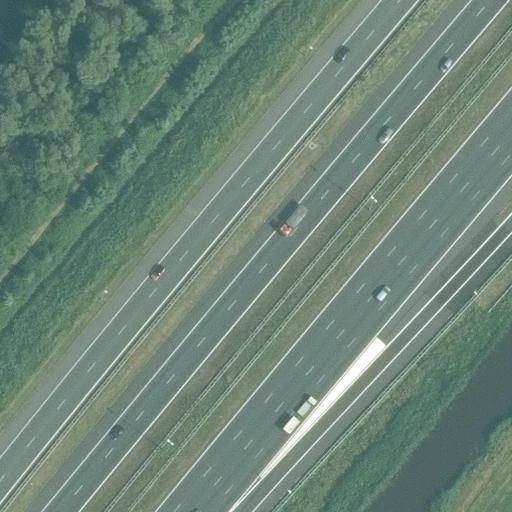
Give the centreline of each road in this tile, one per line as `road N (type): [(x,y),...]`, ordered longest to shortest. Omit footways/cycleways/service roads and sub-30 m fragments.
road 1 (motorway): [(488,0),(59,511)]
road 2 (motorway): [(397,0),(0,476)]
road 3 (motorway): [(204,496),(511,133)]
road 4 (motorway): [(204,496),(390,352),(511,223)]
road 5 (unknown): [(0,282),(232,0)]
